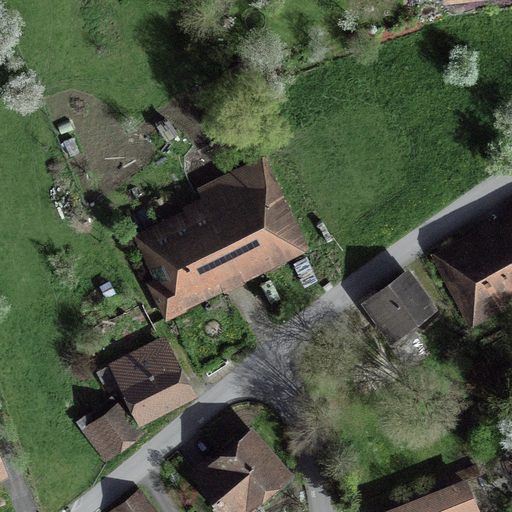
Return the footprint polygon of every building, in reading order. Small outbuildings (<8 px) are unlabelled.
[(310,248),(263,153),(197,185),(201,194),(182,203),(184,207),(133,231),(155,276),(147,280),(165,318),(310,248)] [(511,206),(432,249),(472,323),(511,301),(511,206)] [(408,263),(360,299),(391,340),(439,304),(408,263)] [(140,423),(198,394),(165,332),(108,361),(140,423)] [(483,359),(461,369),(471,391),(493,380),(483,359)] [(117,400),(113,394),(76,420),(105,460),(144,432),(119,398),(117,400)] [(293,469),(252,420),(213,453),(210,450),(189,468),(225,511),(249,511),(257,506),(254,502),(293,469)] [(0,450),(0,476),(9,473),(0,450)] [(474,511),(481,509),(469,478),(481,473),(477,462),(464,467),(466,473),(381,507),(383,511),(382,511),(474,511)] [(158,511),(139,486),(105,511),(158,511)]
